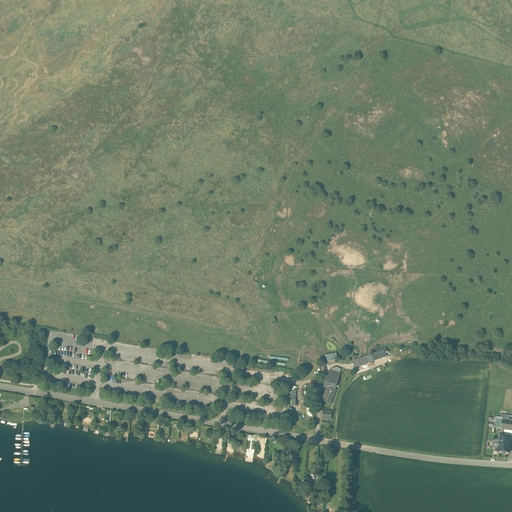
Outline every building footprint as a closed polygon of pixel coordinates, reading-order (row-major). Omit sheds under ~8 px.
[(383,350),(370,354),(373,361),(386,356),(383,350)] [(366,356),(353,361),(355,367),(368,363),(366,356)] [(340,373),(330,370),(327,378),(326,378),(323,386),(327,387),(334,390),(340,373)] [(334,390),(327,387),(322,401),(331,404),(335,390),(334,390)] [(331,412),(323,411),(322,419),(330,420),(331,412)] [(511,422),(502,421),(501,429),(511,430),(511,422)] [(511,436),(501,435),(499,444),(495,443),(494,444),(493,447),(494,448),(499,448),(498,452),(509,453),(511,436)]
